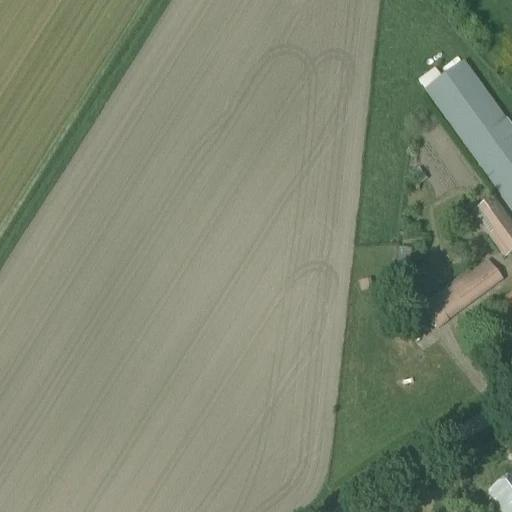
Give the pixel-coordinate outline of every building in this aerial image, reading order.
[(425,93),(511,215),(511,131),(464,65),(425,93)] [(473,217),(501,256),(511,247),(511,228),(493,202),(473,217)] [(396,249),(396,272),(406,272),(407,249),(396,249)] [(502,283),(486,262),(423,310),(438,330),(502,283)] [(511,511),(511,476),(488,494),(501,511),(511,511)]
